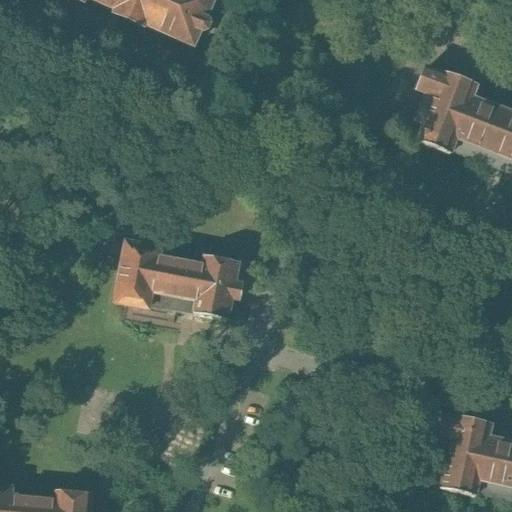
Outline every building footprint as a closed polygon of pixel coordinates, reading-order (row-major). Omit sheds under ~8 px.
[(74,0),(84,4),(85,0),(90,0),(120,14),(119,17),(145,29),(146,25),(192,47),(199,31),(204,34),(209,22),(206,20),(215,0),(74,0)] [(511,115),(471,101),(476,86),(445,76),(444,80),(423,73),(415,95),(427,99),(417,128),(424,130),(418,149),(450,160),(451,157),(511,177),(511,115)] [(201,263),(159,256),(160,249),(124,243),(114,302),(227,321),(231,300),(240,302),(243,283),(234,282),(237,262),(203,256),(201,263)] [(95,289),(105,293),(122,248),(112,244),(95,289)] [(206,426),(174,415),(167,433),(161,451),(168,455),(165,464),(180,468),(183,460),(196,464),(204,448),(206,426)] [(511,447),(487,442),(491,426),(467,420),(466,426),(439,419),(433,443),(441,445),(435,472),(445,475),(441,492),(475,500),(476,495),(511,503),(511,447)] [(55,499),(10,495),(11,491),(0,490),(0,511),(86,511),(88,496),(55,493),(55,499)]
